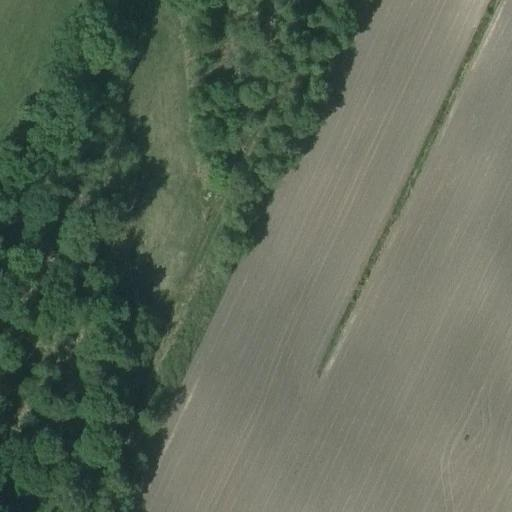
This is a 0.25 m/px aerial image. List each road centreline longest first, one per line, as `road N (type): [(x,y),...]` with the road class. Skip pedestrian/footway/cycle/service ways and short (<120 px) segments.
road 1 (track): [(116,479),(261,175)]
road 2 (track): [(116,479),(57,443),(0,440)]
